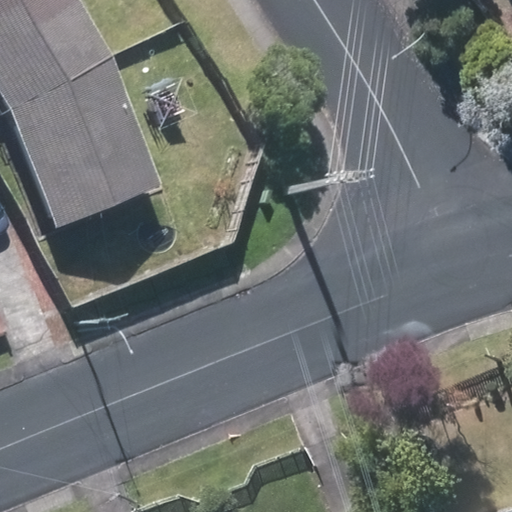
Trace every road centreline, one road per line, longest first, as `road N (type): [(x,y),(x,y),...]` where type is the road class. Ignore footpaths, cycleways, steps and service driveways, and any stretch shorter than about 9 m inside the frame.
road 1 (residential): [(0,451),(445,271)]
road 2 (residential): [(445,271),(418,179),(314,0)]
